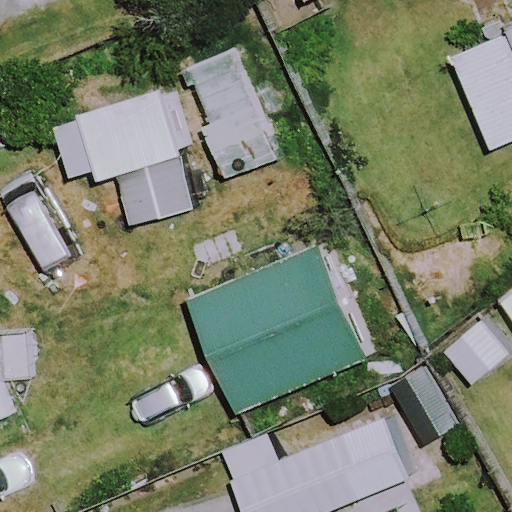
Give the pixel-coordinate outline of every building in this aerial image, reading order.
[(511,32),(456,59),(499,150),(511,143),(511,32)] [(189,71),(53,122),(79,190),(215,140),(189,71)] [(276,124),(212,155),(251,237),(315,207),(276,124)] [(179,181),(169,184),(162,188),(155,194),(150,200),(146,207),(143,215),(141,223),(141,231),(142,240),(145,248),(149,255),(154,261),(161,267),(168,271),(176,274),(184,276),(192,276),(200,275),(208,272),(216,268),(222,263),(228,256),(232,249),(235,241),(237,233),(237,225),(236,216),(233,208),(229,201),(223,195),(217,189),(210,185),(202,182),(194,180),(186,180),(179,181)] [(241,409),(365,360),(356,335),(393,320),(358,233),(196,298),(241,409)] [(386,511),(351,433),(242,481),(256,511),(386,511)]
